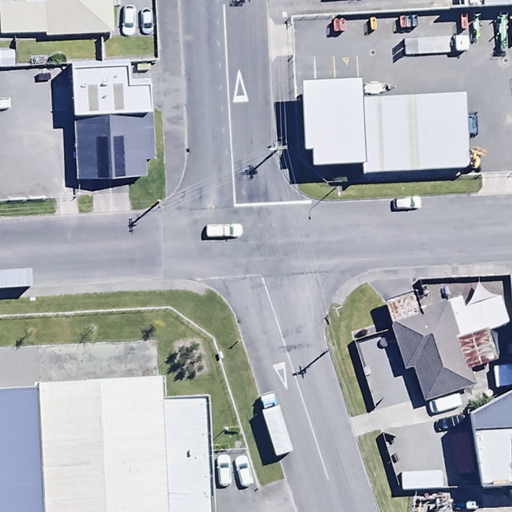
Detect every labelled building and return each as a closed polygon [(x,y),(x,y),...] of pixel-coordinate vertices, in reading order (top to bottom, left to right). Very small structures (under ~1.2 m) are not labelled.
[(0,0),(0,4),(9,4),(11,38),(124,34),(123,0),(0,0)] [(0,84),(62,82),(61,64),(13,66),(13,48),(0,48),(0,84)] [(153,59),(69,62),(70,107),(155,104),(153,59)] [(462,91),(358,94),(358,76),(299,77),(301,147),(309,147),(310,166),(358,165),(358,173),(467,170),(466,135),(473,135),(472,104),(462,104),(462,91)] [(164,111),(103,114),(106,179),(167,177),(164,111)] [(411,292),(381,301),(400,368),(408,366),(418,401),(467,387),(462,370),(491,362),(482,330),(508,323),(501,299),(463,309),(459,296),(416,308),(411,292)] [(169,511),(167,367),(0,369),(0,511),(169,511)] [(511,391),(471,413),(483,486),(511,484),(511,391)]
